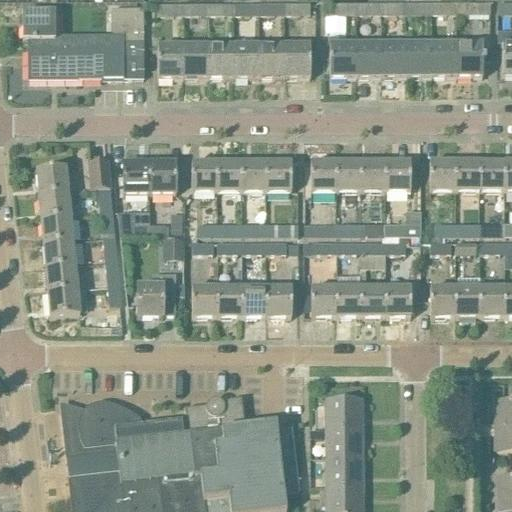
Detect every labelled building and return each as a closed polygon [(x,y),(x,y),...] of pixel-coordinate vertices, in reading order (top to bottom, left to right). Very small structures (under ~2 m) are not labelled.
[(123,86),(123,85),(123,46),(143,46),(142,5),(111,5),(110,42),(55,43),(55,47),(29,47),(30,87),(123,86)] [(496,20),(511,19),(511,7),(496,8),(496,20)] [(284,21),(308,21),(308,8),(284,9),(284,21)] [(329,21),(355,21),(355,8),(329,8),(329,21)] [(355,21),(380,21),(380,8),(355,8),(355,21)] [(380,21),(406,21),(406,8),(380,8),(380,21)] [(406,21),(431,21),(431,8),(406,8),(406,21)] [(431,21),(456,21),(456,8),(431,8),(431,21)] [(456,21),(488,21),(488,8),(456,8),(456,21)] [(156,22),(183,22),(183,9),(156,9),(156,22)] [(183,22),(207,22),(207,9),(183,9),(183,22)] [(207,22),(232,21),(232,9),(207,9),(207,22)] [(259,9),(232,9),(232,21),(259,21),(259,9)] [(259,21),(284,21),(284,9),(259,9),(259,21)] [(23,47),(29,47),(55,47),(55,43),(55,17),(23,17),(23,47)] [(143,85),(143,46),(123,46),(123,85),(143,85)] [(511,50),(502,51),(502,84),(511,83),(511,50)] [(310,51),(284,52),(284,85),(310,85),(310,51)] [(329,85),(355,85),(355,51),(329,51),(329,85)] [(380,51),(355,51),(355,85),(381,85),(380,51)] [(406,51),(380,51),(381,85),(406,85),(406,51)] [(431,51),(406,51),(406,85),(431,84),(431,51)] [(456,51),(431,51),(431,84),(456,84),(456,51)] [(483,51),(456,51),(456,84),(482,84),(483,68),(489,68),(489,54),(483,54),(483,51)] [(184,86),(184,52),(158,53),(158,86),(184,86)] [(207,86),(207,52),(184,52),(184,86),(207,86)] [(233,52),(207,52),(207,86),(233,86),(233,52)] [(233,86),(259,85),(259,52),(233,52),(233,86)] [(284,85),(284,52),(259,52),(259,85),(284,85)] [(97,195),(110,194),(107,165),(87,167),(90,196),(97,195)] [(336,199),(336,169),(311,170),(311,199),(336,199)] [(360,199),(360,169),(336,169),(336,199),(360,199)] [(384,169),(360,169),(360,199),(384,199),(384,169)] [(384,199),(410,198),(410,169),(384,169),(384,199)] [(455,199),(455,169),(430,169),(430,199),(455,199)] [(479,198),(479,169),(455,169),(455,199),(479,198)] [(504,198),(504,169),(479,169),(479,198),(504,198)] [(217,200),(217,170),(192,170),(192,200),(217,200)] [(241,199),(241,170),(217,170),(217,200),(241,199)] [(266,199),(266,170),(241,170),(241,199),(266,199)] [(266,199),(291,199),(291,170),(266,170),(266,199)] [(124,203),(149,203),(149,171),(124,171),(124,203)] [(176,171),(149,171),(149,203),(176,204),(176,171)] [(37,177),(39,201),(68,198),(66,174),(37,177)] [(97,195),(99,221),(113,220),(110,194),(97,195)] [(68,198),(39,201),(41,226),(70,223),(68,198)] [(119,241),(135,241),(134,232),(134,218),(118,218),(119,241)] [(404,231),(385,230),(385,243),(420,243),(420,218),(405,218),(404,231)] [(182,219),(170,219),(170,238),(182,238),(182,219)] [(99,221),(102,245),(115,244),(113,220),(99,221)] [(70,223),(41,226),(43,250),(73,248),(70,223)] [(336,230),(303,230),(303,242),(336,242),(336,230)] [(336,242),(360,242),(360,230),(336,230),(336,242)] [(385,243),(385,230),(360,230),(360,242),(385,243)] [(455,230),(434,230),(434,244),(455,244),(455,230)] [(480,230),(455,230),(455,244),(480,244),(480,230)] [(504,230),(480,230),(480,244),(502,244),(502,243),(504,243),(504,230)] [(149,231),(134,232),(135,241),(149,241),(149,231)] [(168,231),(149,231),(149,241),(168,241),(168,231)] [(217,231),(196,231),(196,244),(217,244),(217,231)] [(242,231),(217,231),(217,244),(242,244),(242,231)] [(266,231),(242,231),(242,244),(266,244),(266,231)] [(297,231),(266,231),(266,244),(297,244),(297,231)] [(102,245),(104,267),(117,266),(115,244),(102,245)] [(182,245),(162,245),(162,258),(182,258),(182,245)] [(456,248),(430,247),(430,260),(456,260),(456,248)] [(73,248),(43,250),(45,271),(75,269),(73,248)] [(337,248),(311,248),(310,259),(337,259),(337,248)] [(362,248),(337,248),(337,259),(361,260),(362,248)] [(386,249),(362,248),(361,260),(386,260),(386,249)] [(475,248),(456,248),(456,260),(475,260),(475,248)] [(211,261),(211,249),(183,249),(184,288),(191,288),(191,261),(211,261)] [(405,249),(386,249),(386,260),(404,260),(405,249)] [(505,249),(479,249),(479,261),(504,260),(505,249)] [(241,250),(216,250),(215,260),(241,260),(241,250)] [(241,260),(265,260),(265,250),(241,250),(241,260)] [(265,260),(296,261),(296,250),(265,250),(265,260)] [(104,267),(106,293),(119,292),(117,266),(104,267)] [(75,269),(45,271),(47,297),(77,295),(75,269)] [(173,322),(174,283),(152,282),(152,294),(136,294),(136,324),(163,325),(163,322),(173,322)] [(119,292),(106,293),(108,313),(121,312),(119,292)] [(265,324),(291,324),(291,294),(265,295),(265,324)] [(77,295),(47,297),(50,324),(79,321),(77,295)] [(216,324),(216,295),(191,295),(191,325),(216,324)] [(241,324),(241,295),(216,295),(216,324),(241,324)] [(265,324),(265,295),(241,295),(241,324),(265,324)] [(311,322),(336,323),(337,295),(312,295),(311,322)] [(336,323),(361,323),(361,295),(337,295),(336,323)] [(361,323),(385,323),(386,295),(361,295),(361,323)] [(386,295),(385,323),(410,323),(411,296),(386,295)] [(431,324),(455,324),(455,295),(431,295),(431,324)] [(469,328),(471,326),(471,324),(480,324),(480,295),(455,295),(455,324),(460,324),(460,326),(462,328),(469,328)] [(504,295),(480,295),(480,324),(504,324),(504,295)] [(186,427),(140,432),(139,424),(132,419),(124,415),(110,409),(101,408),(93,409),(85,414),(79,421),(77,430),(78,440),(68,441),(73,484),(67,485),(69,503),(75,502),(76,511),(284,511),(283,500),(299,498),(291,433),(276,435),(276,430),(245,433),(241,404),(229,405),(222,409),(219,405),(213,404),(208,406),(206,412),(184,414),(186,427)] [(325,407),(326,437),(361,437),(361,406),(325,407)] [(496,458),(511,457),(511,407),(501,408),(502,436),(496,436),(496,458)] [(326,437),(326,467),(362,467),(361,437),(326,437)] [(362,497),(362,467),(326,467),(326,497),(362,497)] [(511,511),(511,484),(501,485),(500,511),(511,511)] [(326,497),(326,511),(361,511),(362,497),(326,497)]
